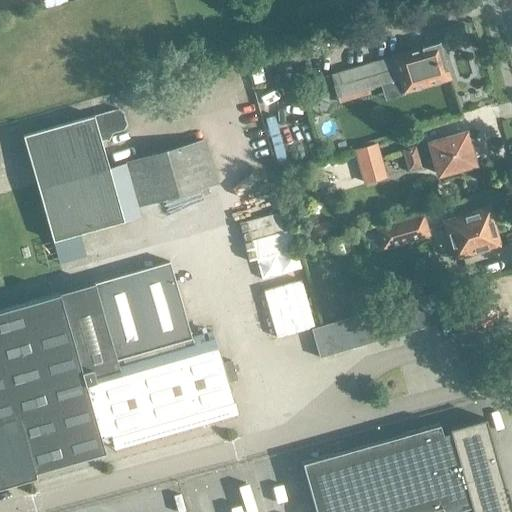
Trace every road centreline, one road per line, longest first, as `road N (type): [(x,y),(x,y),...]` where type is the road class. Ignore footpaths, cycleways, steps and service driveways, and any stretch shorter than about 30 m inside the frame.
road 1 (unknown): [(216,91),(486,1)]
road 2 (unknown): [(216,91),(258,224)]
road 3 (unknown): [(120,172),(161,117),(216,91)]
